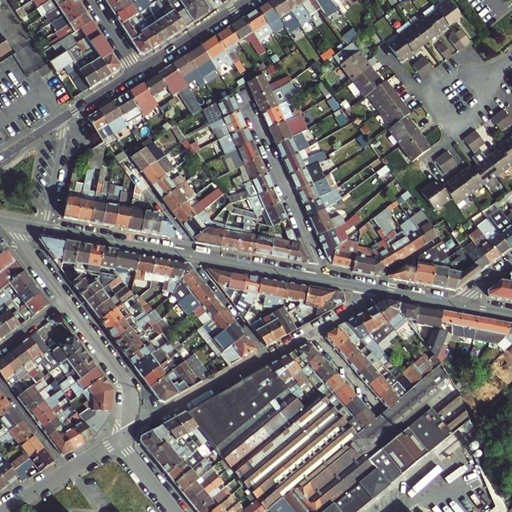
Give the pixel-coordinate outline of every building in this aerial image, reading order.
[(43,7),(53,0),(38,0),(40,4),(36,6),(39,10),(43,7)] [(48,15),(70,0),(53,0),(43,7),(48,15)] [(57,21),(82,5),(78,0),(70,0),(48,15),(50,19),(45,23),(48,27),(57,21)] [(125,0),(106,0),(105,1),(111,10),(125,0)] [(117,19),(144,1),(143,0),(125,0),(111,10),(117,19)] [(133,20),(141,14),(150,9),(145,0),(144,1),(117,19),(122,27),(133,20)] [(158,3),(164,11),(178,34),(187,28),(179,16),(172,5),(168,0),(163,0),(161,1),(158,3)] [(204,0),(203,0),(179,0),(172,5),(179,16),(204,0)] [(179,16),(187,28),(210,14),(210,10),(204,0),(179,16)] [(283,23),(294,16),(283,0),(272,0),(269,2),(283,23)] [(311,16),(299,0),(283,0),(294,16),(299,24),(301,27),(313,20),(311,16)] [(314,0),(299,0),(311,16),(319,11),(317,8),(319,7),(314,0)] [(317,8),(319,11),(321,10),(326,7),(333,17),(338,14),(340,17),(343,15),(332,0),(314,0),(319,7),(317,8)] [(444,0),(435,7),(437,9),(448,24),(460,15),(448,0),(444,0)] [(273,30),(283,23),(269,2),(259,9),(273,30)] [(88,14),(82,5),(57,21),(60,25),(50,31),(54,36),(65,28),(88,14)] [(147,22),(155,17),(150,9),(141,14),(147,22)] [(259,9),(244,18),(257,39),(273,30),(259,9)] [(448,24),(437,9),(425,18),(436,33),(448,24)] [(178,34),(164,11),(155,17),(169,40),(178,34)] [(61,43),(71,36),(82,29),(93,23),(88,14),(65,28),(69,34),(52,44),(53,47),(61,43)] [(436,33),(425,18),(423,16),(411,25),(424,42),(436,33)] [(169,40),(155,17),(147,22),(161,45),(169,40)] [(244,18),(230,27),(240,42),(247,37),(251,43),(252,42),(261,56),(266,53),(257,39),(244,18)] [(133,20),(122,27),(140,54),(146,55),(153,50),(138,28),(133,20)] [(161,45),(147,22),(138,28),(153,50),(161,45)] [(82,29),(86,34),(88,38),(113,76),(120,71),(121,65),(93,23),(82,29)] [(424,42),(411,25),(399,34),(401,36),(412,52),(424,42)] [(230,27),(216,36),(225,51),(235,66),(240,63),(233,53),(236,51),(233,46),(240,42),(230,27)] [(113,76),(88,38),(85,40),(82,37),(86,34),(82,29),(71,36),(102,83),(113,76)] [(466,46),(471,42),(461,29),(455,33),(466,46)] [(0,58),(14,49),(4,33),(0,35),(0,58)] [(466,46),(455,33),(449,37),(459,51),(466,46)] [(102,83),(71,36),(61,43),(83,77),(90,88),(91,89),(102,83)] [(216,36),(201,46),(211,61),(225,51),(216,36)] [(412,52),(401,36),(389,45),(394,51),(401,60),(412,52)] [(76,82),(83,77),(61,43),(53,47),(44,53),(51,63),(57,73),(65,68),(68,73),(70,72),(76,82)] [(453,56),(443,43),(437,47),(447,60),(453,56)] [(211,61),(201,46),(188,55),(197,69),(202,77),(203,78),(217,69),(216,69),(211,61)] [(321,58),(324,63),(336,54),(333,50),(321,58)] [(355,80),(373,67),(362,51),(343,64),(355,80)] [(173,64),(182,79),(197,69),(188,55),(173,64)] [(425,56),(419,61),(429,73),(435,69),(425,56)] [(429,73),(419,61),(414,65),(418,71),(423,77),(429,73)] [(240,63),(235,66),(239,73),(244,69),(240,63)] [(182,79),(173,64),(160,73),(169,88),(173,95),(178,92),(192,115),(201,109),(182,79)] [(263,76),(264,78),(269,74),(272,77),(278,73),(273,66),(262,73),(263,76)] [(384,82),(373,67),(355,80),(366,96),(368,94),(384,82)] [(169,88),(160,73),(145,83),(154,97),(169,88)] [(262,76),(247,83),(254,99),(270,91),(264,78),(263,76),(262,76)] [(83,77),(76,82),(83,93),(90,88),(83,77)] [(380,110),(399,96),(387,80),(384,82),(368,94),(380,110)] [(278,90),(280,95),(297,87),(294,81),(281,87),(281,89),(278,90)] [(154,97),(145,83),(129,93),(138,108),(144,117),(154,111),(155,112),(161,108),(154,97)] [(277,107),(270,91),(254,99),(262,114),(277,107)] [(138,108),(129,93),(114,102),(123,117),(138,108)] [(232,95),(222,99),(216,102),(221,114),(224,119),(240,112),(232,95)] [(392,126),(408,114),(411,112),(399,96),(380,110),(392,126)] [(123,117),(114,102),(100,111),(109,126),(113,123),(121,135),(123,134),(131,129),(123,117)] [(221,114),(216,102),(211,104),(217,116),(221,114)] [(284,123),(277,107),(262,114),(269,130),(284,123)] [(285,115),(287,119),(291,117),(292,119),(296,118),(301,115),(304,114),(301,108),(285,115)] [(511,118),(504,108),(498,112),(508,125),(511,122),(511,118)] [(88,118),(99,137),(106,132),(108,136),(112,143),(117,140),(112,132),(109,126),(100,111),(88,118)] [(240,112),(224,119),(220,121),(220,122),(219,123),(222,130),(221,130),(223,134),(225,138),(231,135),(247,128),(240,112)] [(508,125),(498,112),(492,117),(501,130),(508,125)] [(401,144),(420,131),(408,114),(392,126),(389,128),(401,144)] [(288,121),(284,123),(269,130),(275,145),(291,138),(301,133),(303,132),(296,118),(292,119),(291,117),(287,119),(288,121)] [(484,125),(478,130),(488,142),(494,138),(484,125)] [(247,128),(231,135),(238,150),(254,143),(247,128)] [(131,129),(123,134),(134,152),(142,147),(131,129)] [(470,133),(480,146),(486,142),(476,129),(470,133)] [(413,161),(420,155),(432,147),(420,131),(401,144),(413,161)] [(301,133),(291,138),(275,145),(283,160),(298,153),(304,150),(308,148),(301,133)] [(470,133),(464,138),(474,151),(480,146),(470,133)] [(511,134),(500,144),(502,147),(511,160),(511,134)] [(199,149),(190,135),(184,137),(185,139),(190,145),(194,151),(199,149)] [(161,137),(146,148),(151,154),(163,145),(160,141),(163,139),(161,137)] [(190,145),(185,139),(181,142),(186,148),(190,145)] [(100,169),(102,158),(105,145),(103,142),(91,150),(89,161),(94,162),(93,168),(100,169)] [(234,150),(230,143),(222,147),(226,156),(229,154),(228,152),(231,151),(234,150)] [(260,158),(254,143),(238,150),(245,165),(260,158)] [(511,160),(502,147),(488,157),(502,175),(511,167),(511,160)] [(142,173),(157,161),(151,154),(146,148),(131,159),(142,173)] [(323,159),(320,153),(308,158),(306,154),(311,152),(309,148),(308,148),(304,150),(298,153),(283,160),(289,175),(323,159)] [(448,149),(442,154),(452,167),(458,162),(448,149)] [(163,156),(165,158),(163,160),(160,161),(164,166),(174,158),(170,152),(163,156)] [(226,156),(224,157),(230,172),(236,170),(229,156),(229,154),(226,156)] [(452,167),(442,154),(436,159),(446,171),(452,167)] [(488,157),(474,168),(485,183),(488,186),(502,175),(488,157)] [(107,159),(102,158),(100,169),(98,183),(103,184),(107,159)] [(267,173),(260,158),(245,165),(252,180),(267,173)] [(324,162),(323,159),(289,175),(297,192),(322,180),(318,170),(322,168),(321,166),(325,164),(324,162)] [(152,186),(167,175),(157,161),(142,173),(152,186)] [(196,167),(199,171),(204,167),(204,166),(201,163),(196,167)] [(485,183),(474,168),(471,165),(457,175),(471,193),(485,183)] [(274,188),(267,173),(252,180),(259,196),(274,188)] [(200,180),(196,174),(186,182),(162,200),(172,213),(186,202),(182,197),(186,194),(181,187),(187,183),(190,188),(200,180)] [(162,200),(186,182),(180,175),(172,181),(167,175),(152,186),(162,200)] [(234,188),(243,184),(242,182),(245,181),(246,181),(243,175),(231,181),(234,188)] [(471,193),(457,175),(443,186),(451,196),(457,204),(471,193)] [(451,196),(443,186),(438,179),(424,190),(437,207),(451,196)] [(322,180),(297,192),(303,206),(329,194),(322,180)] [(85,181),(83,194),(78,220),(90,223),(96,192),(89,191),(91,182),(85,181)] [(98,183),(96,192),(90,223),(102,225),(109,191),(105,190),(104,193),(101,193),(103,184),(98,183)] [(76,186),(71,185),(64,218),(78,220),(83,194),(75,192),(76,186)] [(134,194),(131,209),(127,230),(141,232),(145,212),(138,211),(142,192),(136,185),(134,194)] [(109,191),(102,225),(115,227),(121,197),(113,196),(115,187),(110,186),(109,191)] [(123,188),(115,187),(113,196),(121,197),(122,194),(122,191),(123,188)] [(121,197),(115,227),(127,230),(131,209),(124,208),(127,193),(128,189),(123,188),(122,191),(125,192),(124,195),(122,194),(121,197)] [(281,204),(274,188),(259,196),(266,211),(281,204)] [(230,205),(250,199),(247,191),(228,198),(230,205)] [(131,209),(134,194),(127,193),(124,208),(131,209)] [(303,206),(309,218),(325,210),(328,208),(333,204),(329,194),(303,206)] [(406,194),(398,200),(404,208),(409,205),(406,200),(409,198),(406,194)] [(266,211),(259,196),(250,199),(254,208),(253,209),(256,214),(262,211),(262,213),(266,211)] [(504,197),(495,204),(498,208),(508,201),(504,197)] [(201,213),(203,211),(205,209),(212,205),(214,203),(210,198),(200,205),(203,209),(199,211),(201,213)] [(197,216),(186,202),(172,213),(183,227),(197,216)] [(229,203),(222,211),(227,216),(228,212),(230,213),(234,209),(230,205),(229,203)] [(281,204),(266,211),(273,226),(283,222),(288,220),(281,204)] [(205,209),(207,211),(208,213),(215,208),(212,205),(205,209)] [(439,236),(430,221),(425,225),(419,215),(416,216),(409,205),(404,208),(411,220),(417,230),(426,244),(439,236)] [(325,210),(309,218),(317,236),(333,229),(337,228),(337,229),(345,226),(344,224),(348,221),(344,213),(332,218),(328,208),(325,210)] [(257,215),(235,210),(234,209),(230,213),(234,214),(243,215),(258,218),(258,215),(257,215)] [(511,248),(511,226),(506,219),(499,210),(490,217),(492,220),(489,223),(510,250),(511,248)] [(183,227),(193,239),(206,229),(208,225),(209,223),(211,222),(204,213),(203,211),(201,213),(197,216),(183,227)] [(145,212),(141,232),(174,239),(175,234),(174,232),(163,219),(159,215),(145,212)] [(384,231),(388,237),(390,239),(387,242),(399,261),(416,250),(408,236),(406,237),(393,216),(387,219),(382,213),(374,219),(384,231)] [(242,224),(243,215),(234,214),(233,222),(240,224),(242,224)] [(344,224),(345,226),(348,230),(361,219),(356,214),(348,221),(344,224)] [(243,228),(247,228),(259,223),(258,218),(243,215),(242,224),(244,225),(243,228)] [(486,218),(482,221),(490,231),(486,234),(484,231),(482,233),(501,258),(510,250),(489,223),(486,218)] [(283,222),(289,243),(287,260),(304,263),(306,260),(288,220),(283,222)] [(401,227),(408,236),(417,230),(411,220),(401,227)] [(490,231),(482,221),(476,225),(479,229),(482,233),(484,231),(486,234),(490,231)] [(221,248),(224,231),(225,225),(209,223),(208,225),(206,229),(193,239),(195,243),(221,248)] [(333,229),(317,236),(328,260),(333,265),(335,250),(340,246),(333,229)] [(472,240),(474,243),(491,265),(501,258),(482,233),(479,229),(477,231),(479,235),(472,240)] [(426,244),(417,230),(408,236),(416,250),(426,244)] [(237,251),(240,234),(224,231),(221,248),(237,251)] [(460,251),(463,249),(453,233),(442,240),(443,241),(447,248),(453,257),(454,256),(460,251)] [(257,237),(240,234),(237,251),(254,254),(257,237)] [(62,264),(66,242),(41,237),(38,241),(61,271),(62,264)] [(271,257),(274,240),(257,237),(254,254),(271,257)] [(390,239),(388,237),(385,239),(385,238),(377,244),(379,247),(374,249),(376,256),(385,270),(399,261),(387,242),(390,239)] [(0,255),(8,249),(2,240),(0,241),(0,255)] [(289,243),(274,240),(271,257),(287,260),(289,243)] [(370,244),(374,249),(379,247),(377,244),(375,241),(370,244)] [(431,249),(435,256),(447,248),(443,241),(431,249)] [(79,244),(66,242),(62,264),(67,265),(66,271),(66,277),(71,284),(72,284),(79,244)] [(474,243),(464,250),(470,258),(475,265),(481,273),(491,265),(474,243)] [(92,247),(79,244),(72,284),(78,279),(79,273),(83,273),(83,277),(86,277),(92,247)] [(335,250),(333,265),(353,269),(356,254),(357,248),(342,245),(340,246),(335,250)] [(92,247),(86,277),(89,278),(90,275),(95,276),(95,277),(99,277),(104,249),(92,247)] [(8,249),(0,255),(0,273),(17,261),(8,249)] [(115,273),(119,252),(104,249),(99,277),(98,283),(100,286),(102,277),(113,279),(115,281),(119,278),(115,273)] [(435,256),(431,249),(419,257),(418,265),(435,256)] [(453,272),(470,258),(464,250),(463,249),(460,251),(462,253),(461,257),(457,260),(450,265),(446,290),(456,291),(481,273),(475,265),(463,274),(453,272)] [(137,271),(140,256),(119,252),(115,273),(119,278),(122,282),(125,287),(127,275),(128,271),(137,272),(137,271)] [(373,258),(356,254),(353,269),(352,272),(375,276),(385,270),(376,256),(373,258)] [(140,256),(137,271),(142,272),(141,278),(153,280),(157,259),(140,256)] [(435,256),(418,265),(436,269),(441,265),(435,256)] [(475,265),(470,258),(453,272),(463,274),(475,265)] [(157,259),(153,280),(166,282),(165,290),(169,291),(170,283),(171,278),(174,262),(157,259)] [(17,261),(0,273),(0,290),(25,271),(17,261)] [(441,265),(436,269),(432,287),(446,290),(450,265),(447,261),(441,265)] [(193,269),(190,265),(174,262),(171,278),(180,280),(193,269)] [(392,280),(414,284),(418,265),(412,264),(408,263),(389,276),(392,280)] [(432,287),(436,269),(418,265),(414,284),(432,287)] [(229,287),(232,273),(204,268),(211,277),(221,289),(224,293),(225,286),(229,287)] [(193,269),(180,280),(191,293),(204,282),(193,269)] [(25,271),(0,290),(0,299),(4,305),(33,283),(25,271)] [(511,298),(511,272),(511,274),(509,282),(502,280),(488,291),(488,296),(511,301),(511,298)] [(232,273),(229,287),(229,289),(231,289),(244,291),(247,276),(232,273)] [(103,290),(100,286),(98,283),(94,279),(89,278),(86,277),(83,277),(82,276),(78,279),(72,284),(71,284),(85,303),(103,290)] [(242,302),(241,304),(236,308),(244,310),(249,303),(253,305),(259,295),(262,278),(247,276),(244,291),(242,302)] [(115,281),(103,290),(85,303),(92,312),(116,294),(112,290),(122,282),(119,278),(115,281)] [(285,299),(288,283),(262,278),(259,295),(264,296),(262,301),(261,306),(274,309),(275,306),(277,306),(278,304),(284,305),(285,299)] [(116,294),(125,287),(122,282),(112,290),(116,294)] [(214,295),(204,282),(191,293),(201,306),(214,295)] [(33,283),(4,305),(7,308),(12,303),(18,311),(41,293),(33,283)] [(306,303),(309,287),(288,283),(285,299),(301,302),(306,303)] [(125,287),(116,294),(92,312),(100,323),(123,305),(129,300),(133,297),(132,296),(125,287)] [(288,314),(284,308),(272,314),(286,335),(345,303),(344,294),(309,287),(306,303),(301,302),(300,307),(296,309),(288,314)] [(41,293),(18,311),(12,315),(14,318),(20,314),(26,321),(49,304),(41,293)] [(147,315),(168,300),(162,293),(147,304),(141,308),(147,315)] [(224,309),(214,295),(201,306),(194,311),(202,322),(199,325),(194,329),(196,331),(201,328),(207,322),(211,319),(224,309)] [(187,296),(186,297),(181,301),(180,301),(182,304),(189,299),(187,296)] [(133,297),(129,300),(136,309),(140,306),(136,301),(133,297)] [(147,304),(141,297),(136,301),(140,306),(141,308),(147,304)] [(236,297),(231,301),(232,303),(236,308),(241,304),(236,297)] [(0,316),(11,332),(20,326),(14,318),(12,315),(7,308),(4,305),(0,299),(0,316)] [(388,322),(392,327),(404,317),(399,311),(401,303),(386,301),(385,301),(383,302),(375,306),(388,322)] [(292,303),(287,307),(284,308),(288,314),(296,309),(292,303)] [(418,316),(419,307),(401,303),(399,311),(404,317),(420,336),(422,334),(425,339),(428,330),(429,327),(430,319),(418,316)] [(130,314),(123,305),(100,323),(106,331),(130,314)] [(134,319),(130,314),(106,331),(114,341),(147,315),(141,308),(140,306),(136,309),(141,314),(134,319)] [(391,343),(396,339),(384,325),(388,322),(375,306),(354,318),(378,345),(379,347),(383,344),(389,350),(393,346),(391,343)] [(442,323),(444,311),(419,307),(418,316),(430,319),(429,327),(431,327),(441,329),(442,323)] [(235,322),(224,309),(211,319),(222,332),(235,322)] [(194,311),(190,314),(199,325),(202,322),(194,311)] [(452,336),(459,337),(463,315),(444,311),(442,323),(446,324),(446,327),(451,328),(452,336)] [(155,325),(161,320),(156,314),(150,319),(155,325)] [(272,314),(263,320),(276,341),(286,335),(272,314)] [(121,350),(144,333),(140,328),(147,323),(151,328),(155,325),(150,319),(147,315),(114,341),(121,350)] [(474,340),(476,330),(479,318),(463,315),(459,337),(462,338),(474,340)] [(0,335),(2,339),(11,332),(0,316),(0,335)] [(345,323),(355,335),(360,340),(366,347),(368,345),(373,350),(378,345),(354,318),(345,323)] [(479,318),(476,330),(492,333),(494,321),(479,318)] [(276,341),(263,320),(250,327),(253,330),(266,346),(276,341)] [(494,321),(492,333),(509,336),(511,324),(494,321)] [(210,326),(207,322),(201,328),(203,331),(210,326)] [(235,322),(222,332),(227,338),(212,350),(217,358),(224,352),(245,335),(235,322)] [(400,336),(392,327),(388,322),(384,325),(396,339),(400,336)] [(337,351),(355,335),(345,323),(326,334),(326,338),(337,351)] [(511,323),(511,324),(509,336),(499,344),(505,351),(511,345),(511,323)] [(51,340),(56,329),(45,324),(40,335),(51,340)] [(155,325),(151,328),(157,337),(158,336),(162,333),(155,325)] [(440,334),(430,331),(426,345),(431,350),(440,361),(441,355),(438,354),(444,336),(440,334)] [(49,351),(35,333),(30,337),(54,369),(59,366),(83,348),(74,336),(61,346),(59,343),(49,351)] [(127,359),(151,341),(144,333),(121,350),(127,359)] [(169,342),(164,336),(162,333),(158,336),(165,345),(169,342)] [(256,350),(245,335),(224,352),(233,363),(256,350)] [(337,351),(348,363),(360,352),(354,345),(360,340),(355,335),(337,351)] [(53,371),(54,369),(30,337),(20,344),(37,366),(43,362),(46,367),(51,372),(53,371)] [(154,339),(151,341),(127,359),(134,368),(161,348),(154,339)] [(174,339),(169,343),(174,349),(179,346),(174,339)] [(389,350),(391,353),(400,344),(396,339),(391,343),(393,346),(389,350)] [(165,345),(161,348),(134,368),(143,379),(167,361),(164,356),(174,349),(169,343),(169,342),(165,345)] [(41,371),(37,366),(20,344),(11,351),(32,378),(38,374),(40,376),(43,374),(41,371)] [(307,365),(320,354),(312,344),(308,344),(288,355),(294,362),(300,356),(307,365)] [(383,344),(379,347),(385,353),(389,350),(383,344)] [(378,345),(373,350),(379,358),(385,353),(379,347),(378,345)] [(66,375),(89,357),(83,348),(59,366),(66,375)] [(415,388),(441,367),(443,365),(440,361),(431,350),(424,356),(421,359),(403,374),(415,388)] [(11,351),(2,358),(19,380),(26,375),(31,382),(34,380),(32,378),(11,351)] [(416,353),(421,359),(424,356),(419,351),(416,353)] [(359,377),(372,366),(363,355),(360,352),(348,363),(359,377)] [(314,373),(327,362),(320,354),(307,365),(314,373)] [(288,355),(278,361),(303,389),(313,401),(321,394),(320,392),(317,389),(308,379),(305,374),(301,370),(298,366),(294,362),(288,355)] [(294,362),(298,366),(301,363),(305,367),(305,366),(307,365),(300,356),(294,362)] [(97,367),(89,357),(66,375),(61,378),(63,381),(68,377),(70,381),(60,388),(62,390),(63,392),(71,387),(77,382),(97,367)] [(19,380),(2,358),(0,360),(0,374),(10,387),(16,382),(22,389),(25,387),(19,380)] [(171,358),(167,361),(143,379),(150,389),(178,367),(171,358)] [(303,389),(278,361),(268,366),(303,409),(309,405),(299,393),(303,389)] [(202,381),(196,375),(185,362),(178,367),(150,389),(158,400),(166,402),(202,381)] [(337,373),(327,362),(314,373),(308,379),(317,389),(319,387),(323,383),(324,384),(337,373)] [(307,365),(305,366),(309,370),(305,374),(308,379),(314,373),(307,365)] [(54,369),(53,371),(60,379),(61,378),(66,375),(59,366),(54,369)] [(334,408),(328,402),(321,394),(313,401),(309,405),(303,409),(268,366),(185,413),(208,440),(215,450),(223,459),(230,467),(233,471),(237,476),(244,485),(251,493),(257,500),(266,511),(269,509),(271,511),(357,511),(402,477),(461,429),(470,422),(458,393),(441,367),(415,388),(407,394),(405,396),(401,399),(387,410),(382,414),(376,419),(356,434),(354,432),(347,424),(337,412),(334,408)] [(301,370),(305,374),(309,370),(305,366),(305,367),(301,370)] [(381,377),(372,366),(359,377),(369,388),(381,377)] [(46,367),(41,371),(43,374),(45,376),(49,373),(51,372),(46,367)] [(97,367),(77,382),(82,388),(76,393),(71,387),(63,392),(67,398),(70,402),(82,393),(104,377),(97,367)] [(212,376),(205,368),(196,375),(202,381),(212,376)] [(60,379),(53,371),(51,372),(49,373),(56,382),(60,379)] [(334,396),(347,385),(337,373),(324,384),(326,387),(334,396)] [(36,383),(38,382),(45,376),(43,374),(40,376),(38,374),(32,378),(34,380),(36,383)] [(386,382),(391,388),(397,383),(392,376),(389,378),(386,382)] [(63,381),(61,378),(60,379),(56,382),(60,388),(70,381),(68,377),(63,381)] [(84,421),(95,437),(112,413),(114,390),(104,377),(82,393),(88,400),(92,400),(90,409),(86,409),(79,414),(82,418),(84,421)] [(386,382),(381,377),(369,388),(378,399),(391,388),(386,382)] [(25,387),(27,390),(36,383),(34,380),(31,382),(25,387)] [(24,406),(44,391),(38,382),(36,383),(27,390),(24,392),(17,397),(24,406)] [(56,382),(51,386),(56,394),(57,394),(62,390),(60,388),(56,382)] [(387,410),(401,399),(397,394),(401,391),(405,396),(407,394),(397,383),(391,388),(378,399),(387,410)] [(347,385),(334,396),(344,407),(356,396),(347,385)] [(67,398),(63,392),(62,390),(57,394),(63,401),(67,398)] [(50,399),(44,391),(24,406),(30,414),(45,402),(50,399)] [(0,418),(13,409),(2,395),(0,396),(0,418)] [(366,408),(356,396),(344,407),(337,412),(347,424),(349,422),(366,408)] [(338,405),(332,398),(328,402),(334,408),(338,405)] [(50,399),(45,402),(51,410),(56,406),(50,399)] [(51,410),(45,402),(30,414),(36,422),(51,410)] [(72,406),(62,414),(57,418),(41,429),(48,438),(56,431),(56,430),(61,426),(68,421),(73,417),(78,413),(72,406)] [(56,406),(51,410),(57,418),(62,414),(56,406)] [(356,434),(376,419),(366,408),(349,422),(356,430),(354,432),(356,434)] [(9,432),(22,421),(13,409),(0,418),(0,420),(3,424),(9,432)] [(57,418),(51,410),(36,422),(41,429),(57,418)] [(82,418),(79,414),(78,413),(73,417),(77,422),(82,418)] [(174,419),(188,436),(192,433),(197,439),(202,445),(204,444),(208,440),(185,413),(174,419)] [(188,436),(174,419),(163,425),(170,433),(181,447),(183,449),(186,446),(192,453),(199,448),(194,442),(188,436)] [(68,421),(61,426),(65,433),(63,435),(74,450),(84,444),(72,426),(75,423),(73,420),(69,422),(68,421)] [(19,445),(33,435),(22,421),(9,432),(5,435),(0,439),(0,441),(3,446),(7,443),(8,443),(14,439),(19,445)] [(95,437),(84,421),(77,426),(75,423),(72,426),(84,444),(95,437)] [(0,426),(0,427),(3,432),(5,435),(9,432),(3,424),(0,426)] [(140,442),(151,456),(169,441),(167,439),(169,437),(167,435),(170,433),(163,425),(141,438),(140,442)] [(65,433),(61,426),(56,430),(56,431),(48,438),(60,453),(66,455),(74,450),(63,435),(65,433)] [(159,466),(181,447),(170,433),(167,435),(169,437),(167,439),(169,441),(151,456),(159,466)] [(192,433),(188,436),(194,442),(197,439),(192,433)] [(14,472),(43,449),(33,435),(19,445),(26,453),(9,466),(14,472)] [(208,440),(204,444),(211,453),(215,450),(208,440)] [(167,475),(182,462),(179,458),(186,452),(189,456),(192,453),(186,446),(183,449),(181,447),(159,466),(167,475)] [(174,484),(192,470),(189,466),(201,456),(199,453),(201,451),(199,448),(192,453),(189,456),(182,462),(167,475),(174,484)] [(54,462),(43,449),(14,472),(19,478),(22,482),(28,478),(29,480),(54,462)] [(215,450),(211,453),(219,462),(223,459),(215,450)] [(179,458),(182,462),(189,456),(186,452),(179,458)] [(19,478),(14,472),(9,466),(3,458),(1,455),(0,454),(0,476),(8,487),(19,478)] [(192,470),(204,459),(201,456),(189,466),(192,470)] [(182,493),(199,479),(196,475),(210,465),(205,459),(204,459),(192,470),(174,484),(182,493)] [(223,459),(219,462),(226,470),(230,467),(223,459)] [(212,468),(210,465),(196,475),(199,479),(200,478),(212,468)] [(215,473),(212,468),(200,478),(203,482),(215,473)] [(189,502),(218,477),(219,477),(215,473),(203,482),(200,478),(199,479),(182,493),(189,502)] [(196,511),(211,499),(208,495),(218,487),(223,483),(218,477),(189,502),(196,511)] [(220,491),(218,487),(208,495),(211,499),(220,491)] [(196,511),(212,511),(231,496),(228,492),(225,495),(223,493),(214,502),(211,499),(196,511)] [(232,495),(231,496),(212,511),(222,511),(236,500),(232,495)] [(265,511),(266,511),(257,500),(242,511),(265,511)] [(238,503),(227,511),(238,511),(242,508),(238,503)]
